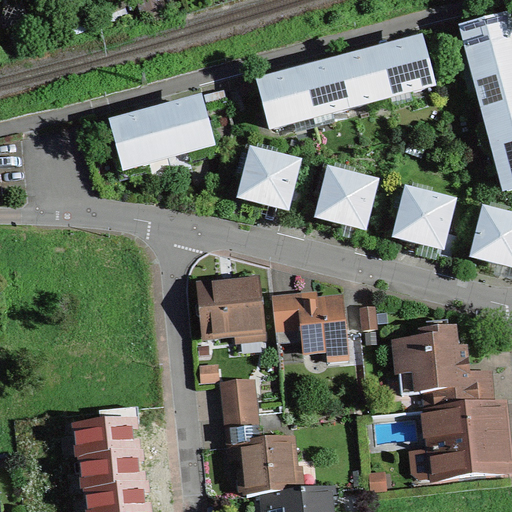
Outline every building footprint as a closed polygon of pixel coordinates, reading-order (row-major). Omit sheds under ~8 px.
[(75,34),(97,29),(90,11),(69,20),(75,34)] [(466,35),(477,75),(511,65),(511,45),(506,25),(466,35)] [(419,48),(379,59),(391,99),(430,88),(419,48)] [(379,59),(341,69),(352,110),(391,99),(379,59)] [(511,65),(477,75),(487,114),(511,107),(511,65)] [(341,69),(302,79),(313,120),(352,110),(341,69)] [(302,79),(263,90),(274,130),(313,120),(302,79)] [(511,107),(487,114),(497,153),(511,148),(511,107)] [(157,119),(168,159),(208,148),(197,108),(157,119)] [(117,130),(128,170),(168,159),(157,119),(117,130)] [(511,148),(497,153),(507,192),(511,190),(511,148)] [(244,200),(285,210),(295,170),(255,160),(244,200)] [(373,190),(332,179),(321,219),(362,230),(373,190)] [(399,239),(440,250),(451,209),(409,198),(399,239)] [(511,224),(487,218),(477,259),(511,268),(511,224)] [(258,296),(256,284),(200,289),(202,305),(198,309),(199,318),(204,320),(204,323),(202,325),(203,335),(205,338),(261,332),(259,310),(263,306),(262,300),(258,296)] [(302,329),(300,306),(299,298),(272,300),(275,332),(302,329)] [(343,302),(300,306),(302,329),(304,354),(329,352),(330,364),(349,362),(343,302)] [(374,309),(361,311),(364,332),(376,330),(374,309)] [(425,342),(398,344),(401,376),(418,375),(420,395),(429,394),(430,411),(459,408),(458,392),(463,391),(462,377),(468,376),(466,350),(455,350),(453,331),(424,333),(425,342)] [(217,368),(202,369),(203,383),(217,383),(217,368)] [(468,376),(462,377),(463,391),(458,392),(459,408),(492,405),(489,374),(468,376)] [(253,386),(224,389),(227,418),(256,415),(253,386)] [(435,481),(510,474),(503,404),(492,405),(459,408),(430,411),(428,411),(435,481)] [(256,415),(227,418),(229,447),(259,444),(256,415)] [(137,423),(75,429),(78,461),(80,461),(141,455),(137,423)] [(289,448),(243,452),(247,498),(266,496),(293,493),(291,467),(295,463),(295,454),(289,451),(289,448)] [(141,455),(80,461),(84,493),(86,493),(146,487),(143,455),(141,455)] [(146,487),(86,493),(87,511),(150,511),(148,487),(146,487)] [(293,493),(266,496),(267,511),(331,511),(329,490),(293,493)]
